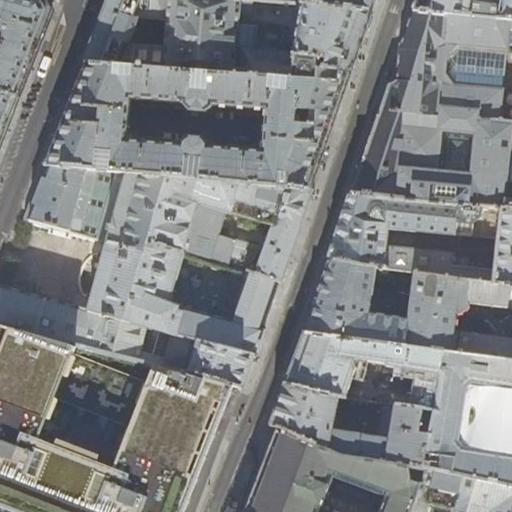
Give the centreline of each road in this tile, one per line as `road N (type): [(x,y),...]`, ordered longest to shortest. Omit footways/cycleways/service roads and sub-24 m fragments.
road 1 (residential): [(212,511),(269,375),(397,0)]
road 2 (residential): [(83,0),(0,216)]
